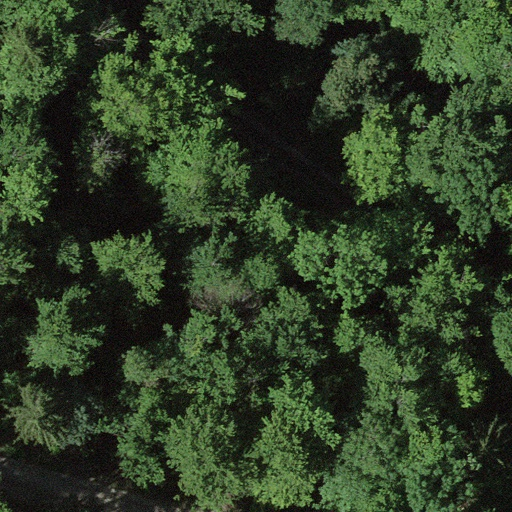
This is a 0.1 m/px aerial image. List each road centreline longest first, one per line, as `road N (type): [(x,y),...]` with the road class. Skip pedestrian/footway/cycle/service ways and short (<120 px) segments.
road 1 (track): [(511,383),(197,195),(0,30)]
road 2 (track): [(0,462),(148,511)]
